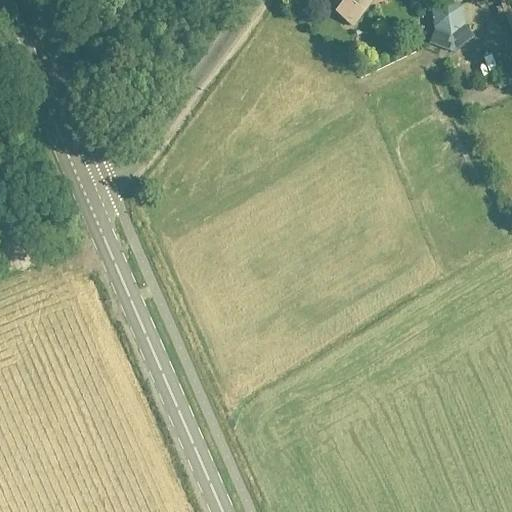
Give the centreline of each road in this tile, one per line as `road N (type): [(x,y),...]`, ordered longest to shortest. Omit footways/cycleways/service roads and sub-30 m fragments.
road 1 (tertiary): [(221,511),(84,195)]
road 2 (unclassified): [(84,195),(133,164),(254,0)]
road 3 (tertiary): [(84,195),(0,1)]
